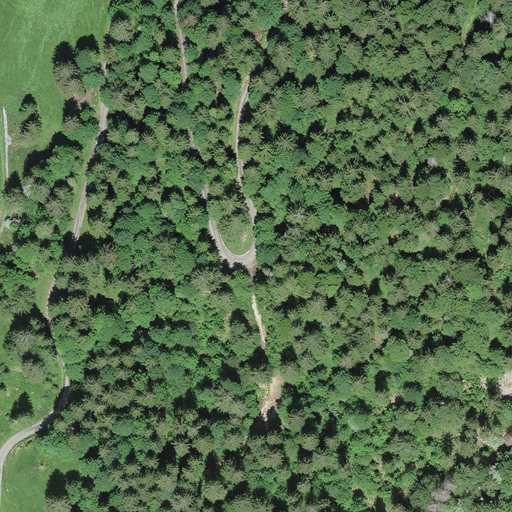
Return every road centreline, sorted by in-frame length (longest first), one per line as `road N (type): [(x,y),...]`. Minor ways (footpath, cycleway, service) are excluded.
road 1 (unclassified): [(174,0),(204,192),(218,246),(236,261),(252,256),(259,237),(240,173),(241,112),(287,0)]
road 2 (unclassified): [(0,464),(10,442),(51,418),(67,391),(49,301),(94,162),(116,0)]
